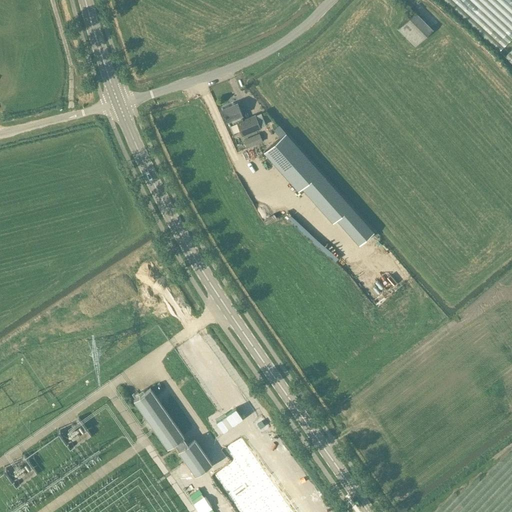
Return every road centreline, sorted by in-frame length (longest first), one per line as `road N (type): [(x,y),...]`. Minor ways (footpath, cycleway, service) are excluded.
road 1 (tertiary): [(367,511),(207,280),(118,104)]
road 2 (unclassified): [(118,104),(250,60),(331,0)]
road 3 (unclassified): [(0,134),(118,104)]
